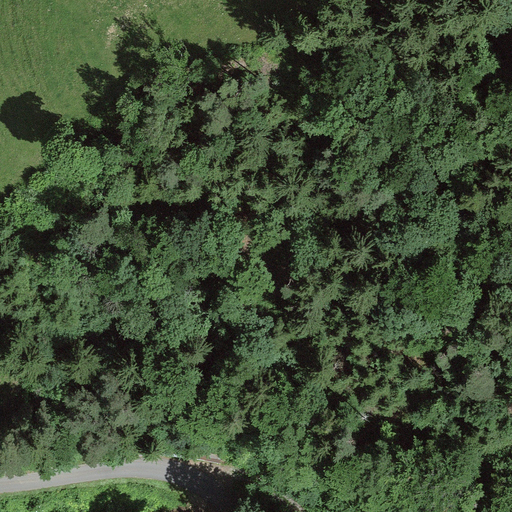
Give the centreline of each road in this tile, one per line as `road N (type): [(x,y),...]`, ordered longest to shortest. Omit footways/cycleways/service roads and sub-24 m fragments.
road 1 (unclassified): [(232,511),(180,473),(127,466),(0,486)]
road 2 (track): [(300,511),(240,473),(206,466),(180,473)]
